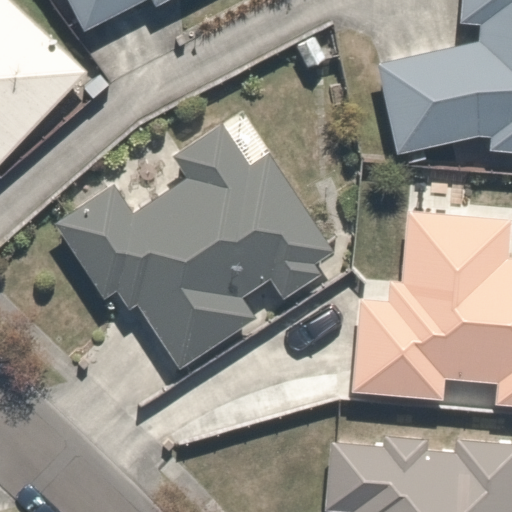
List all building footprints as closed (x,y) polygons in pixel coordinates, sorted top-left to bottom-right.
[(0,0),(0,165),(94,72),(22,0),(0,0)] [(76,0),(86,19),(121,0),(157,0),(158,1),(160,0),(76,0)] [(511,0),(442,0),(440,30),(458,51),(356,68),(374,173),(444,170),(444,184),(511,181),(511,0)] [(186,349),(337,251),(267,143),(233,145),(217,121),(182,143),(201,172),(132,217),(118,195),(76,222),(107,268),(126,256),(186,349)] [(511,402),(511,252),(511,243),(511,211),(409,202),(400,288),(360,284),(350,385),(438,394),(440,373),(495,379),(493,401),(511,402)] [(349,511),(511,511),(511,442),(385,433),(384,445),(331,441),(326,503),(350,504),(349,511)]
